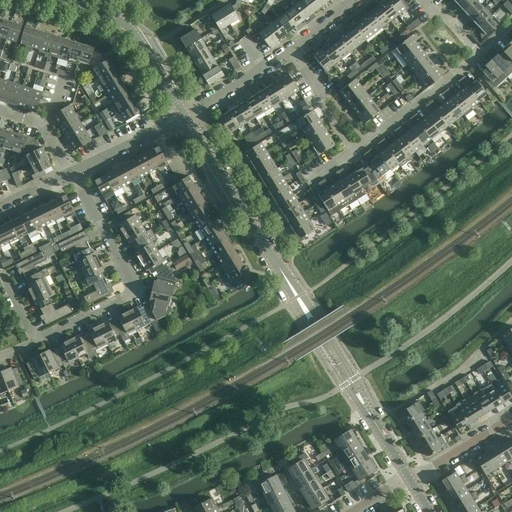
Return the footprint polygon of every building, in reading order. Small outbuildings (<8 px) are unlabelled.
[(302,0),(293,7),(304,21),(312,14),(302,0)] [(312,14),(321,7),(315,0),(302,0),(312,14)] [(386,0),(378,6),(389,20),(397,14),(386,0)] [(402,0),(386,0),(397,14),(405,8),(406,11),(409,8),(402,0)] [(477,1),(475,0),(462,0),(458,5),(465,13),(477,1)] [(511,14),(511,13),(511,5),(507,0),(503,5),(511,14)] [(484,9),(477,1),(465,13),(472,20),(484,9)] [(240,8),(235,4),(232,7),(230,4),(221,10),(229,25),(239,19),(234,11),(240,8)] [(484,9),(472,20),(479,27),(491,16),(495,13),(488,5),(484,9)] [(378,6),(370,13),(381,27),(389,20),(378,6)] [(295,27),(304,21),(293,7),(285,14),(295,27)] [(229,25),(221,10),(211,16),(220,30),(229,25)] [(370,13),(362,19),(373,33),(381,27),(370,13)] [(287,34),(295,27),(285,14),(276,20),(287,34)] [(491,16),(479,27),(481,39),(482,39),(498,24),(491,16)] [(12,22),(2,19),(0,25),(0,36),(6,39),(12,22)] [(365,39),(373,33),(362,19),(354,25),(365,39)] [(411,32),(420,25),(422,24),(418,19),(407,27),(411,32)] [(276,20),(268,27),(278,40),(287,34),(276,20)] [(6,39),(17,42),(22,26),(12,22),(6,39)] [(354,25),(346,31),(357,45),(365,39),(354,25)] [(28,52),(35,30),(25,26),(20,43),(26,45),(26,51),(28,52)] [(186,48),(201,39),(195,29),(194,30),(192,27),(187,30),(188,33),(180,39),(186,48)] [(259,34),(262,38),(269,47),(278,40),(268,27),(259,34)] [(45,33),(35,30),(28,52),(31,53),(33,48),(39,49),(38,53),(39,53),(45,33)] [(346,31),(338,38),(349,52),(357,45),(346,31)] [(55,36),(45,33),(39,53),(45,55),(45,57),(47,58),(55,36)] [(64,39),(55,36),(47,58),(50,59),(51,57),(58,59),(64,39)] [(402,56),(417,44),(415,41),(414,42),(410,37),(396,48),(402,56)] [(341,58),(349,52),(338,38),(330,44),(341,58)] [(74,42),(64,39),(58,59),(68,62),(74,42)] [(206,48),(201,39),(186,48),(192,57),(206,48)] [(503,52),(511,61),(511,40),(506,46),(508,48),(503,52)] [(84,45),(74,42),(68,62),(77,65),(78,62),(84,45)] [(333,64),(341,58),(330,44),(322,50),(333,64)] [(408,64),(422,53),(418,48),(420,47),(417,44),(402,56),(408,64)] [(92,66),(101,54),(93,51),(94,49),(84,45),(78,62),(88,65),(92,66)] [(192,57),(197,66),(212,57),(206,48),(192,57)] [(313,56),(315,59),(324,71),(333,64),(322,50),(313,56)] [(507,77),(511,72),(511,61),(503,52),(499,56),(497,54),(491,60),(507,77)] [(408,64),(414,72),(430,60),(427,57),(426,58),(422,53),(408,64)] [(99,78),(113,69),(108,59),(105,61),(101,54),(92,66),(93,69),(99,78)] [(217,66),(212,57),(197,66),(203,75),(203,76),(218,67),(217,66)] [(240,67),(233,57),(228,60),(235,70),(240,67)] [(371,63),(368,60),(360,66),(362,70),(366,67),(371,63)] [(414,72),(421,80),(435,69),(431,64),(432,63),(430,60),(414,72)] [(507,77),(491,60),(485,66),(486,68),(482,72),(496,87),(507,77)] [(224,76),(218,66),(217,66),(218,67),(203,76),(203,75),(202,76),(209,85),(224,76)] [(119,77),(113,69),(99,78),(102,83),(98,87),(99,90),(119,77)] [(427,88),(442,77),(440,73),(439,74),(435,69),(421,80),(427,88)] [(298,89),(289,74),(280,80),(289,95),(298,89)] [(124,86),(119,77),(99,90),(100,92),(106,90),(109,95),(124,86)] [(13,83),(3,80),(0,89),(0,100),(6,103),(13,83)] [(280,80),(271,85),(280,100),(289,95),(280,80)] [(345,100),(361,88),(354,80),(340,91),(344,96),(343,97),(345,100)] [(468,87),(479,101),(487,94),(476,80),(468,87)] [(22,86),(13,83),(6,103),(16,106),(22,86)] [(271,85),(262,91),(272,106),(280,100),(271,85)] [(32,89),(22,86),(16,106),(26,109),(32,89)] [(130,95),(124,86),(109,95),(113,101),(108,105),(110,107),(111,106),(130,95)] [(471,107),(479,101),(468,87),(460,93),(471,107)] [(361,88),(345,100),(348,103),(349,102),(353,107),(367,96),(370,93),(369,91),(365,94),(361,88)] [(36,112),(40,100),(42,93),(32,89),(26,109),(36,112)] [(263,111),(272,106),(262,91),(254,96),(263,111)] [(460,93),(451,99),(462,113),(465,117),(473,111),(471,107),(460,93)] [(135,103),(130,95),(111,106),(117,115),(120,113),(135,103)] [(254,96),(245,101),(254,116),(263,111),(254,96)] [(373,104),(367,96),(353,107),(357,112),(355,113),(358,116),(373,104)] [(451,99),(443,106),(454,120),(462,113),(451,99)] [(246,122),(254,116),(245,101),(236,107),(246,122)] [(135,103),(120,113),(126,122),(127,124),(140,116),(139,113),(141,112),(135,103)] [(365,123),(371,119),(379,113),(373,104),(358,116),(360,119),(361,118),(365,123)] [(52,116),(58,125),(75,114),(69,105),(52,116)] [(443,106),(435,112),(446,126),(454,120),(443,106)] [(236,107),(228,112),(237,127),(246,122),(236,107)] [(312,111),(311,111),(297,120),(302,129),(319,119),(317,116),(315,117),(312,111)] [(216,119),(220,125),(223,124),(228,133),(237,127),(228,112),(216,119)] [(292,120),(290,116),(287,112),(282,116),(284,119),(285,119),(287,123),(292,120)] [(438,132),(446,126),(435,112),(427,118),(438,132)] [(104,113),(100,115),(104,122),(108,120),(104,113)] [(58,125),(63,134),(80,123),(75,114),(58,125)] [(430,138),(438,132),(427,118),(419,124),(430,138)] [(308,138),(323,129),(320,123),(321,122),(319,119),(302,129),(308,138)] [(275,123),(278,128),(284,125),(281,121),(281,122),(280,120),(275,123)] [(98,124),(94,127),(100,137),(108,133),(101,122),(98,124)] [(63,134),(68,142),(86,132),(80,123),(63,134)] [(422,145),(430,138),(419,124),(411,131),(422,145)] [(308,138),(313,147),(329,136),(327,133),(326,134),(323,129),(308,138)] [(12,151),(17,134),(8,131),(0,153),(3,154),(6,149),(12,151)] [(414,151),(422,145),(411,131),(403,137),(414,151)] [(74,151),(86,144),(91,141),(86,132),(68,142),(74,151)] [(25,153),(30,148),(36,141),(27,138),(27,137),(17,134),(12,151),(22,154),(23,153),(25,153)] [(319,155),(334,146),(330,140),(331,140),(329,136),(313,147),(319,155)] [(406,157),(414,151),(403,137),(395,143),(406,157)] [(25,153),(31,165),(46,157),(42,148),(40,148),(36,141),(30,148),(25,153)] [(250,162),(265,152),(260,143),(244,153),(250,162)] [(395,143),(387,149),(398,163),(398,164),(401,167),(409,161),(406,157),(395,143)] [(158,147),(149,152),(158,168),(157,168),(159,170),(168,165),(158,147)] [(387,149),(379,156),(390,170),(398,164),(398,163),(387,149)] [(149,173),(157,168),(158,168),(149,152),(140,157),(149,173)] [(265,152),(250,162),(255,170),(270,161),(265,152)] [(372,164),(368,167),(379,184),(385,180),(385,173),(390,170),(379,156),(371,162),(372,164)] [(46,157),(31,165),(35,175),(32,176),(33,180),(53,171),(46,157)] [(140,178),(149,173),(140,157),(131,161),(140,178)] [(131,161),(122,166),(131,183),(140,178),(131,161)] [(276,170),(270,161),(255,170),(261,179),(276,170)] [(122,166),(113,171),(122,187),(131,183),(122,166)] [(362,168),(353,174),(362,189),(367,186),(373,188),(379,184),(368,167),(363,171),(362,168)] [(0,171),(5,181),(11,179),(6,168),(0,171)] [(281,178),(276,170),(261,179),(266,188),(281,178)] [(113,171),(104,176),(113,192),(122,187),(113,171)] [(17,172),(12,174),(17,187),(22,185),(17,172)] [(353,174),(344,179),(357,199),(366,194),(362,189),(353,174)] [(95,181),(105,199),(114,194),(113,192),(104,176),(95,181)] [(194,185),(188,176),(171,187),(176,196),(178,195),(194,185)] [(287,187),(281,178),(266,188),(271,196),(287,187)] [(348,205),(357,199),(344,179),(336,184),(348,205)] [(339,210),(348,205),(336,184),(327,190),(339,210)] [(178,195),(183,203),(199,194),(194,185),(178,195)] [(292,196),(287,187),(271,196),(277,205),(292,196)] [(339,210),(327,190),(318,195),(331,216),(339,210)] [(183,203),(189,212),(205,202),(199,194),(183,203)] [(75,214),(69,201),(66,195),(56,200),(64,216),(64,217),(65,219),(75,214)] [(297,204),(292,196),(277,205),(282,214),(297,204)] [(56,200),(47,204),(55,221),(64,217),(64,216),(56,200)] [(189,212),(194,221),(210,211),(205,202),(189,212)] [(46,225),(55,221),(47,204),(38,209),(46,225)] [(303,213),(297,204),(282,214),(288,222),(303,213)] [(38,209),(29,213),(37,230),(46,225),(38,209)] [(123,234),(141,224),(135,215),(133,216),(130,211),(117,219),(121,226),(119,228),(123,234)] [(215,220),(210,211),(194,221),(200,229),(215,220)] [(306,211),(303,213),(288,222),(293,231),(308,222),(311,220),(306,211)] [(29,213),(20,218),(30,239),(38,234),(36,230),(37,230),(29,213)] [(10,222),(18,239),(27,234),(29,239),(30,239),(20,218),(10,222)] [(221,228),(215,220),(200,229),(205,238),(221,228)] [(10,222),(1,226),(9,243),(18,239),(10,222)] [(305,236),(314,230),(308,222),(293,231),(300,242),(306,238),(305,236)] [(141,224),(123,234),(127,241),(129,240),(134,247),(154,234),(151,229),(146,232),(141,224)] [(1,226),(0,227),(0,247),(0,248),(0,247),(9,243),(1,226)] [(205,238),(210,247),(226,237),(221,228),(205,238)] [(84,232),(50,248),(53,253),(60,249),(62,252),(75,246),(78,253),(69,257),(69,258),(90,248),(86,240),(89,239),(85,231),(84,232)] [(140,262),(158,251),(152,243),(157,240),(154,234),(134,247),(138,254),(136,255),(140,262)] [(231,246),(226,237),(210,247),(216,255),(231,246)] [(187,249),(191,247),(190,246),(193,245),(190,240),(187,242),(183,244),(187,249)] [(216,255),(221,264),(237,254),(231,246),(216,255)] [(179,248),(177,255),(179,257),(185,253),(182,247),(179,248)] [(50,248),(16,264),(20,273),(22,272),(26,279),(46,269),(37,273),(34,266),(47,260),(46,259),(54,255),(53,253),(50,248)] [(90,248),(69,258),(72,264),(77,262),(81,271),(99,262),(96,255),(94,256),(90,248)] [(168,257),(163,260),(158,251),(140,262),(144,269),(146,267),(151,275),(157,271),(166,265),(171,262),(168,257)] [(186,254),(172,263),(177,270),(185,266),(186,267),(192,263),(186,254)] [(221,264),(226,272),(226,273),(242,263),(237,254),(221,264)] [(84,288),(105,278),(101,270),(103,269),(99,262),(81,271),(85,279),(81,282),(84,288)] [(226,272),(224,274),(230,283),(248,272),(242,263),(226,273),(226,272)] [(168,267),(166,265),(157,271),(160,275),(158,276),(155,285),(153,284),(151,292),(171,297),(175,280),(168,267)] [(31,295),(49,286),(45,277),(49,275),(46,269),(26,279),(30,287),(28,288),(31,295)] [(105,278),(84,288),(93,284),(97,291),(84,297),(87,305),(114,292),(110,284),(108,285),(105,278)] [(49,286),(31,295),(34,302),(37,301),(40,309),(52,303),(49,298),(54,295),(49,286)] [(145,311),(151,323),(166,315),(167,313),(169,313),(171,312),(172,309),(170,306),(169,306),(171,297),(151,292),(149,299),(152,300),(150,308),(145,311)] [(42,317),(46,325),(72,312),(68,304),(56,311),(52,303),(40,309),(44,316),(42,317)] [(131,320),(136,330),(151,323),(145,311),(143,307),(135,310),(134,308),(127,312),(131,320)] [(136,330),(131,320),(127,312),(120,315),(121,317),(114,321),(124,341),(129,339),(127,334),(136,330)] [(98,326),(107,344),(116,340),(115,337),(120,335),(123,342),(124,341),(114,321),(106,325),(105,322),(98,326)] [(85,335),(95,356),(95,355),(92,349),(97,347),(98,349),(107,344),(98,326),(91,329),(92,331),(85,335)] [(506,344),(511,340),(511,327),(500,335),(506,344)] [(95,356),(85,335),(77,339),(76,337),(69,340),(78,358),(87,354),(89,358),(95,356)] [(78,358),(69,340),(62,343),(63,346),(56,349),(63,365),(64,368),(69,365),(69,363),(78,358)] [(49,373),(63,365),(56,349),(48,353),(47,351),(40,354),(49,373)] [(49,373),(40,354),(33,358),(34,360),(26,364),(34,380),(49,373)] [(481,367),(483,371),(492,366),(489,362),(481,367)] [(1,372),(8,390),(24,384),(17,368),(9,371),(8,369),(1,372)] [(0,393),(8,390),(1,372),(0,371),(0,393)] [(494,388),(502,403),(511,397),(503,383),(494,388)] [(502,403),(494,388),(491,385),(483,390),(485,394),(494,408),(502,403)] [(448,393),(446,388),(437,394),(440,401),(443,400),(444,395),(448,393)] [(485,414),(494,408),(485,394),(476,399),(485,414)] [(476,399),(468,405),(476,419),(485,414),(476,399)] [(406,421),(421,412),(415,403),(401,412),(406,421)] [(468,424),(476,419),(468,405),(459,410),(468,424)] [(468,424),(459,410),(456,406),(447,411),(450,416),(459,430),(468,424)] [(426,421),(421,412),(406,421),(412,430),(426,421)] [(412,430),(417,439),(432,430),(426,421),(412,430)] [(341,450),(357,440),(351,430),(334,440),(341,450)] [(437,438),(432,430),(417,439),(423,447),(437,438)] [(437,438),(423,447),(428,456),(442,448),(444,450),(448,448),(441,436),(437,438)] [(511,439),(503,444),(511,458),(511,439)] [(357,440),(341,450),(345,457),(342,459),(344,462),(363,450),(357,440)] [(511,458),(503,444),(495,450),(503,464),(509,461),(511,465),(511,464),(511,458)] [(322,453),(324,457),(331,453),(328,449),(322,453)] [(369,460),(363,450),(344,462),(346,465),(349,463),(353,470),(369,460)] [(495,450),(486,455),(497,474),(501,472),(498,468),(503,464),(495,450)] [(294,479),(310,469),(304,460),(308,458),(305,453),(293,460),(296,464),(288,469),(294,479)] [(324,457),(322,453),(315,457),(318,461),(324,457)] [(497,474),(486,455),(477,461),(486,475),(492,472),(494,476),(497,474)] [(333,469),(337,466),(333,460),(329,462),(333,469)] [(369,460),(353,470),(358,479),(355,481),(358,486),(373,477),(371,473),(375,470),(369,460)] [(326,473),(331,470),(326,464),(322,466),(326,473)] [(337,466),(333,469),(337,475),(341,472),(337,466)] [(294,479),(300,489),(319,478),(317,474),(314,476),(310,469),(294,479)] [(331,470),(326,473),(330,479),(335,477),(331,470)] [(447,490),(465,478),(463,475),(459,478),(455,472),(441,481),(447,490)] [(264,495),(281,486),(276,476),(268,480),(266,476),(253,482),(256,487),(260,485),(264,495)] [(300,489),(306,499),(322,489),(318,482),(321,481),(319,478),(300,489)] [(447,490),(452,499),(466,490),(463,484),(467,481),(465,478),(447,490)] [(348,492),(352,490),(348,483),(344,486),(348,492)] [(287,496),(281,486),(264,495),(268,502),(265,503),(267,506),(287,496)] [(341,497),(343,495),(345,494),(341,487),(337,490),(341,497)] [(322,489),(306,499),(312,509),(317,506),(319,510),(335,501),(332,496),(328,498),(322,489)] [(452,499),(457,507),(476,496),(474,492),(470,495),(466,490),(452,499)] [(280,511),(292,507),(287,496),(267,506),(268,510),(271,508),(273,511),(280,511)] [(457,507),(460,511),(468,511),(477,507),(474,501),(478,499),(476,496),(457,507)] [(207,511),(217,508),(212,498),(195,506),(197,511),(207,511)]
